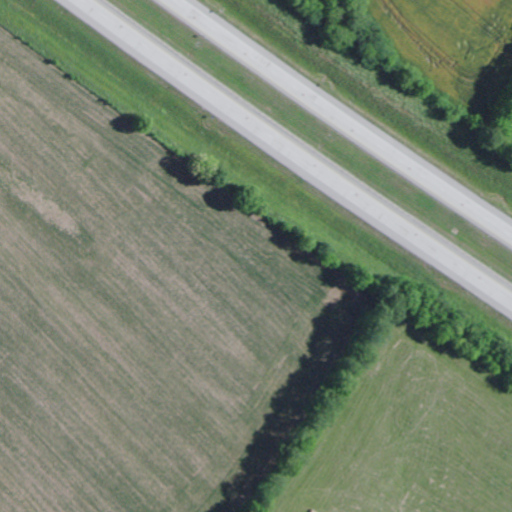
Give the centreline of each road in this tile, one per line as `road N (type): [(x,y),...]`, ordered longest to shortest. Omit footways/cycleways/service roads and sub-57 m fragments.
road 1 (motorway): [(78,0),(511,302)]
road 2 (motorway): [(511,233),(175,0)]
